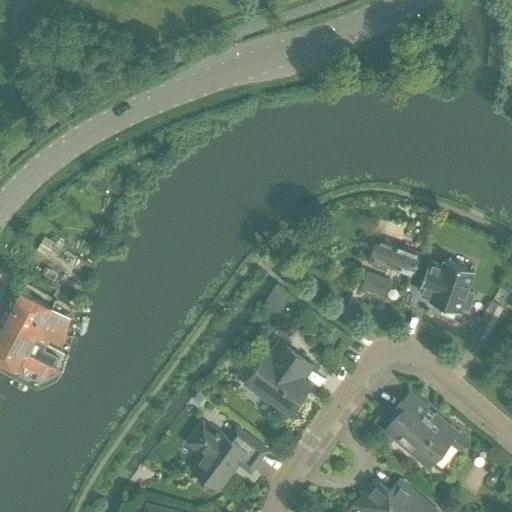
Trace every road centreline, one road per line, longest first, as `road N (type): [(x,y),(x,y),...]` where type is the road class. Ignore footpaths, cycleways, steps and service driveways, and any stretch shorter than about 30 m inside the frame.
road 1 (secondary): [(0,209),(69,144),(405,0)]
road 2 (residential): [(511,442),(409,358),(374,353),(271,511)]
